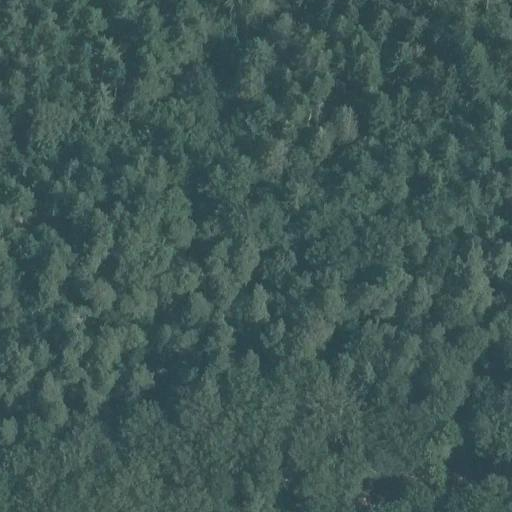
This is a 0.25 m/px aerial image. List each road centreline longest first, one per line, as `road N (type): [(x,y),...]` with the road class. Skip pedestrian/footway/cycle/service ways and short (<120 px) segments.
road 1 (track): [(255,242),(511,115)]
road 2 (track): [(286,511),(255,242)]
road 3 (track): [(0,183),(238,142)]
road 4 (track): [(238,142),(211,0)]
